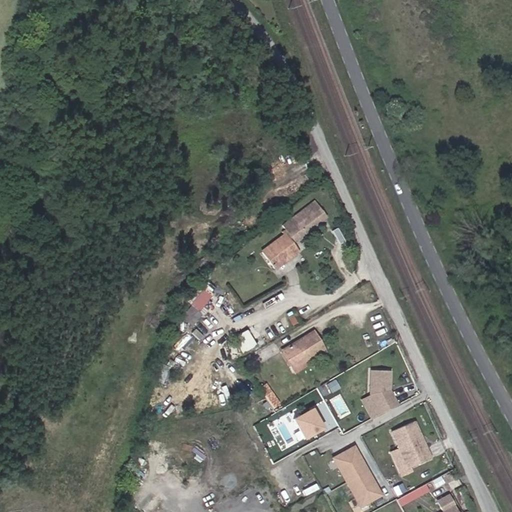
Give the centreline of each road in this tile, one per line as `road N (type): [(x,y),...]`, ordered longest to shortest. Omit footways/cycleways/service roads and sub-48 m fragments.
road 1 (residential): [(238,0),(297,76),(488,511)]
road 2 (tertiary): [(328,0),(443,281),(511,410)]
road 3 (tertiary): [(373,0),(511,335)]
